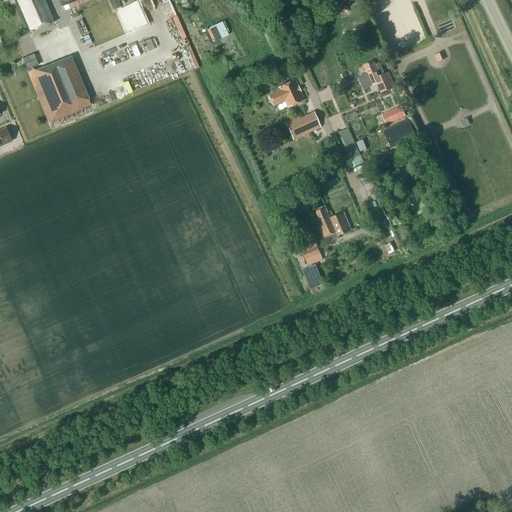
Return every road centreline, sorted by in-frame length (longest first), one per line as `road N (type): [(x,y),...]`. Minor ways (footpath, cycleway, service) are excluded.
road 1 (trunk): [(17,511),(511,285)]
road 2 (residential): [(377,246),(268,0)]
